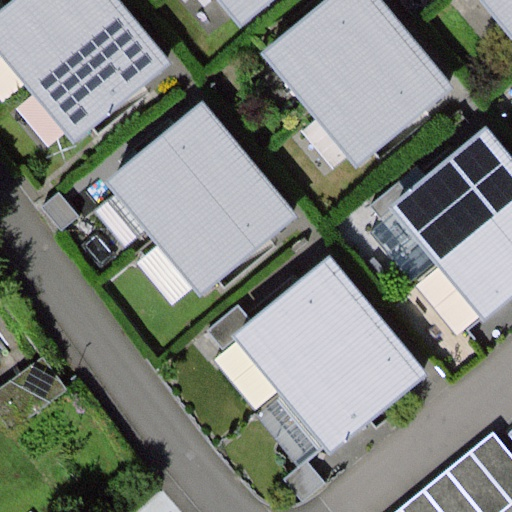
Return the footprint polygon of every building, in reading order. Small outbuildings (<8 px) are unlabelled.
[(32,0),(0,24),(0,64),(22,95),(125,19),(110,0),(32,0)] [(212,0),(241,36),(287,0),(212,0)] [(336,0),(261,65),(308,118),(398,40),(377,15),(363,0),(336,0)] [(511,0),(473,0),(511,43),(511,0)] [(22,95),(64,151),(166,75),(125,19),(22,95)] [(308,118),(354,172),(445,93),(398,40),(308,118)] [(108,190),(150,247),(251,172),(210,116),(108,190)] [(391,214),(437,271),(511,211),(511,169),(487,138),(391,214)] [(150,247),(191,303),(293,229),(273,202),(251,172),(150,247)] [(511,211),(437,271),(483,328),(511,304),(511,211)] [(232,346),(277,402),(374,323),(329,267),(232,346)] [(277,402),(323,458),(420,379),(374,323),(277,402)] [(511,452),(494,430),(394,511),(502,511),(511,504),(511,452)]
